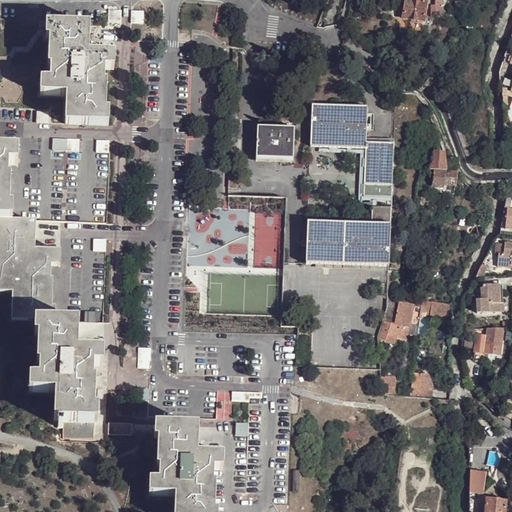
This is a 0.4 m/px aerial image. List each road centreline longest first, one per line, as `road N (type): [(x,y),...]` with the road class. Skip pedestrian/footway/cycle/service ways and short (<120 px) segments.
road 1 (track): [(0,435),(92,470),(121,511)]
road 2 (residential): [(348,0),(340,29),(322,41),(270,26),(250,0)]
